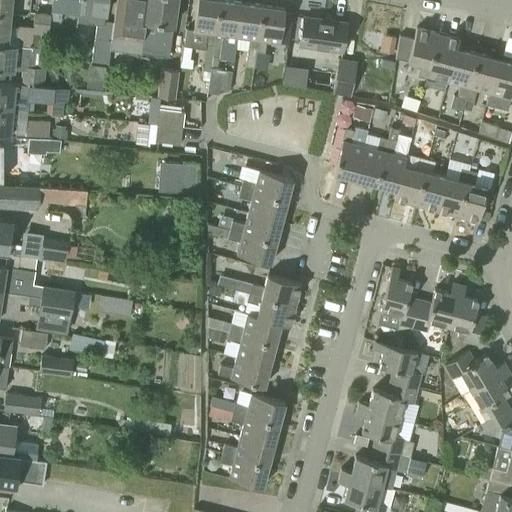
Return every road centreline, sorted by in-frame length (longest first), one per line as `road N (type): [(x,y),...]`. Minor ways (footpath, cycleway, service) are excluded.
road 1 (residential): [(298,511),(374,225)]
road 2 (residential): [(374,225),(499,254)]
